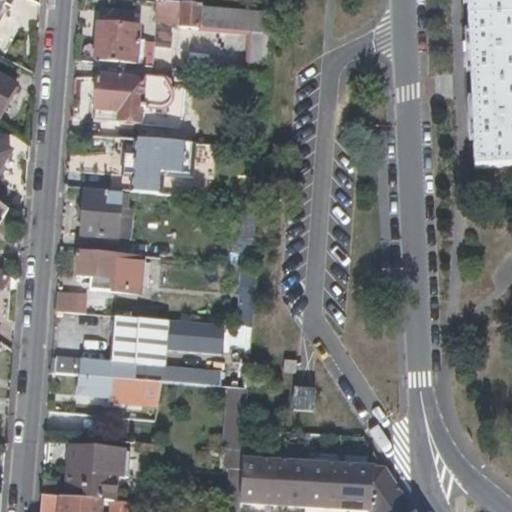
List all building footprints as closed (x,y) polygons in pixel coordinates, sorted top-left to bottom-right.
[(0,0),(0,12),(4,4),(11,6),(13,0),(0,0)] [(511,0),(464,0),(466,46),(469,111),(471,170),(511,169),(511,0)] [(274,24),(275,13),(219,8),(156,4),(155,22),(181,24),(181,27),(273,35),(274,24)] [(135,66),(138,29),(132,28),(133,13),(100,10),(95,63),(98,63),(126,66),(135,66)] [(146,78),(146,67),(135,66),(126,66),(98,63),(98,74),(146,78)] [(171,105),(173,99),(172,93),(170,89),(167,85),(165,84),(165,79),(146,78),(98,74),(95,119),(142,124),(142,108),(161,110),(165,110),(171,105)] [(0,113),(16,85),(0,76),(0,113)] [(203,179),(203,147),(153,143),(136,141),(136,157),(135,177),(134,186),(173,188),(173,177),(203,179)] [(0,148),(0,170),(10,154),(0,148)] [(135,177),(136,157),(126,157),(125,176),(135,177)] [(172,197),(173,188),(134,186),(133,194),(152,195),(172,197)] [(117,256),(121,212),(129,212),(131,198),(86,193),(80,253),(117,256)] [(257,243),(260,205),(253,204),(253,214),(247,216),(245,242),(257,243)] [(0,224),(8,212),(0,206),(0,224)] [(115,280),(117,256),(80,253),(78,278),(115,280)] [(82,315),(83,302),(58,300),(56,313),(82,315)] [(167,352),(169,322),(132,319),(116,318),(113,364),(112,380),(120,380),(146,383),(164,384),(167,352)] [(211,356),(212,343),(250,346),(251,328),(169,322),(167,352),(211,356)] [(112,380),(113,364),(53,359),(52,374),(65,375),(83,377),(112,380)] [(303,376),(281,374),(280,397),(301,398),(303,376)] [(145,397),(146,383),(120,380),(112,380),(83,377),(82,395),(110,396),(110,404),(131,406),(132,397),(145,397)] [(243,434),(246,390),(239,390),(235,451),(242,452),(243,434)] [(144,406),(145,397),(132,397),(132,404),(144,406)] [(72,412),(71,430),(98,433),(100,414),(72,412)] [(111,503),(113,477),(122,477),(124,449),(100,447),(66,444),(62,486),(61,499),(102,503),(111,503)] [(242,455),(242,452),(235,451),(231,451),(226,511),(237,511),(239,498),(242,455)] [(362,507),(363,482),(382,483),(387,478),(377,463),(242,455),(239,498),(362,507)] [(61,499),(62,486),(43,484),(42,498),(53,499),(61,499)] [(101,511),(102,503),(61,499),(53,499),(42,498),(41,511),(101,511)] [(129,511),(130,505),(112,503),(111,511),(129,511)]
